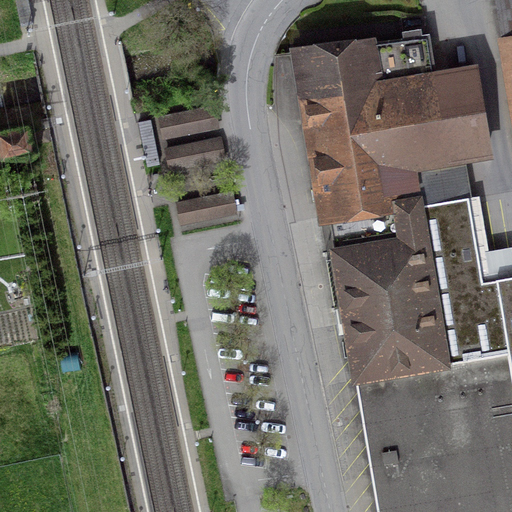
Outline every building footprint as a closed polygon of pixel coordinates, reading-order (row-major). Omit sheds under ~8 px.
[(29,0),(15,0),(19,19),(33,17),(29,0)] [(500,43),(511,110),(511,0),(496,0),(503,42),(500,43)] [(460,157),(487,152),(473,70),(434,76),(427,36),(363,43),(300,51),(330,227),(334,251),(357,388),(377,511),(511,511),(511,275),(481,281),(460,157)] [(214,109),(160,119),(163,137),(218,126),(214,109)] [(146,165),(160,162),(152,121),(138,124),(146,165)] [(27,134),(0,138),(0,150),(1,159),(30,154),(27,134)] [(221,141),(166,152),(170,169),(224,158),(221,141)] [(232,195),(177,205),(180,223),(236,212),(232,195)]
